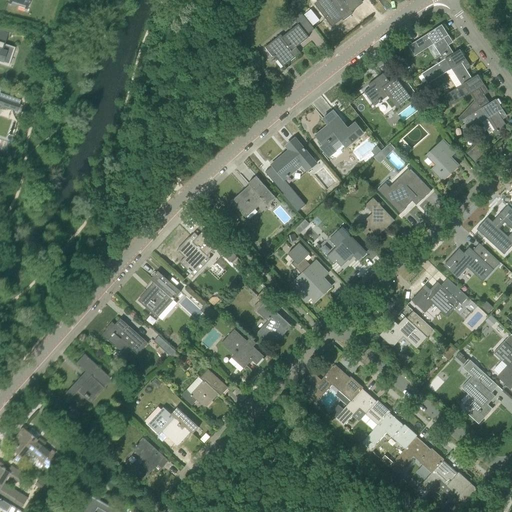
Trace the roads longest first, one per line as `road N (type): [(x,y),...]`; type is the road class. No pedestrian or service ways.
road 1 (residential): [(0,404),(186,194),(287,103),(427,0)]
road 2 (residential): [(169,511),(338,326)]
road 3 (residential): [(338,326),(511,159)]
road 4 (residential): [(504,471),(338,326)]
